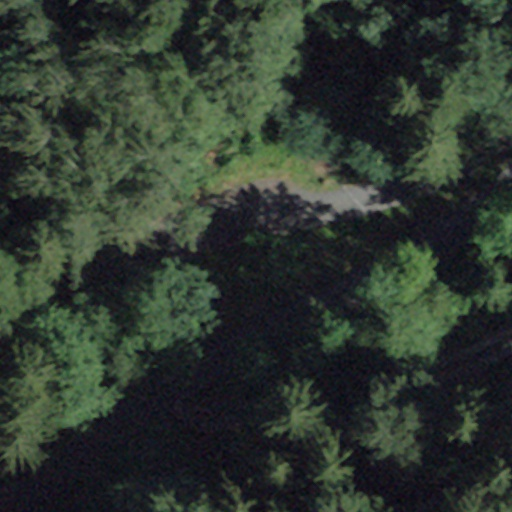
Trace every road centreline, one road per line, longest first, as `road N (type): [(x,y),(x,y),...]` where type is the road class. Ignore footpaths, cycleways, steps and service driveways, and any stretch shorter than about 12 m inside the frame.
road 1 (unclassified): [(0,507),(123,408),(343,295),(511,188)]
road 2 (residential): [(511,130),(448,151),(333,169),(0,349)]
road 3 (track): [(511,337),(373,382),(222,415),(123,408)]
